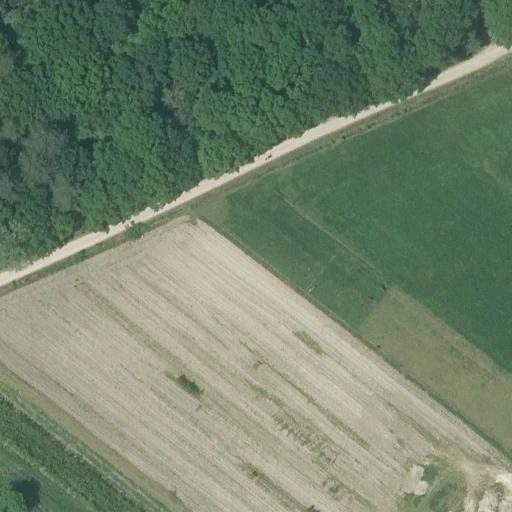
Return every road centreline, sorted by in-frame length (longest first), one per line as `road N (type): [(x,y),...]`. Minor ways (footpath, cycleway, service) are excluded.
road 1 (track): [(352,126),(0,279)]
road 2 (track): [(511,54),(352,126)]
